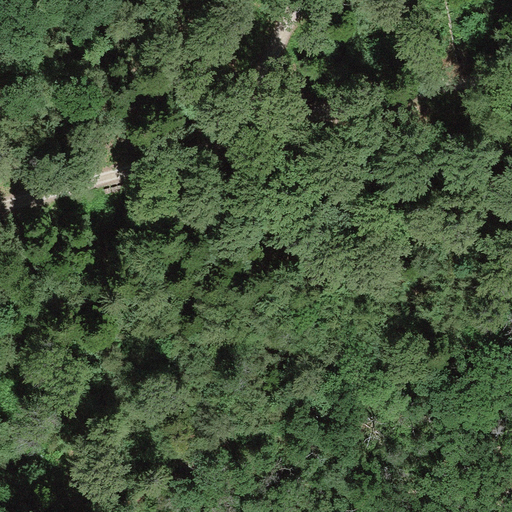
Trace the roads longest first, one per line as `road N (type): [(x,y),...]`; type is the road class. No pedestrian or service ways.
road 1 (track): [(0,208),(244,131),(511,69)]
road 2 (track): [(300,0),(244,131)]
